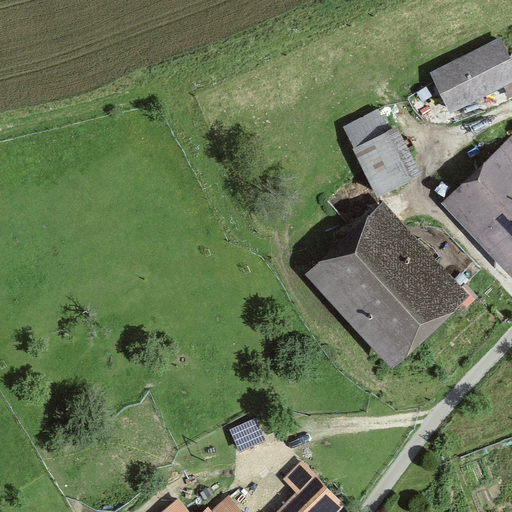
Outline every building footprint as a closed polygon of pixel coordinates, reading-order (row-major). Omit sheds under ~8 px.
[(511,86),(511,47),(508,38),(436,72),(456,113),(511,86)] [(395,127),(385,108),(346,129),(384,197),(428,172),(401,124),(395,127)] [(511,146),(509,144),(447,204),(511,270),(511,146)] [(456,296),(373,215),(315,273),(398,354),(456,296)] [(485,270),(468,285),(478,297),(496,282),(485,270)] [(239,442),(263,437),(260,419),(235,424),(239,442)] [(342,511),(350,505),(307,463),(289,482),(301,494),(283,511),(342,511)] [(247,511),(232,495),(211,511),(197,511),(185,497),(167,511),(247,511)]
